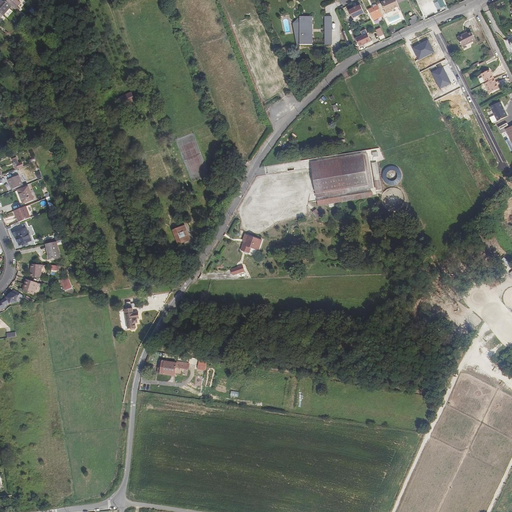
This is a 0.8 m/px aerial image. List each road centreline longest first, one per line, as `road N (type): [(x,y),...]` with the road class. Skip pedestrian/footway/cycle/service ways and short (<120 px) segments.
road 1 (residential): [(119,503),(143,356),(280,131),(358,56),(483,0)]
road 2 (track): [(393,511),(459,367),(478,360)]
